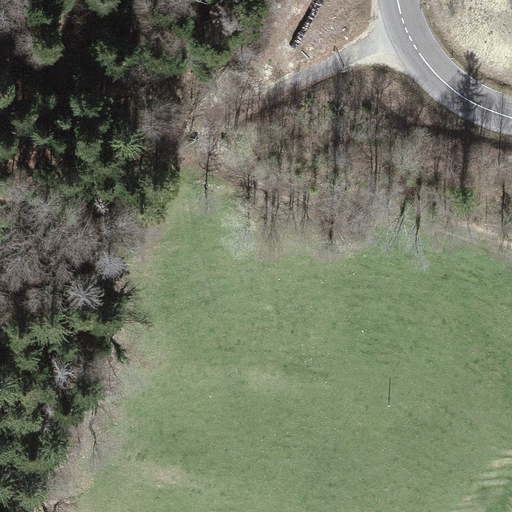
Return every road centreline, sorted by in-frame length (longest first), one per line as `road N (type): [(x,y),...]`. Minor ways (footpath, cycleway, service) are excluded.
road 1 (track): [(403,25),(223,109),(214,135),(224,162),(511,249)]
road 2 (tertiary): [(397,0),(435,75),(463,98),(511,116)]
